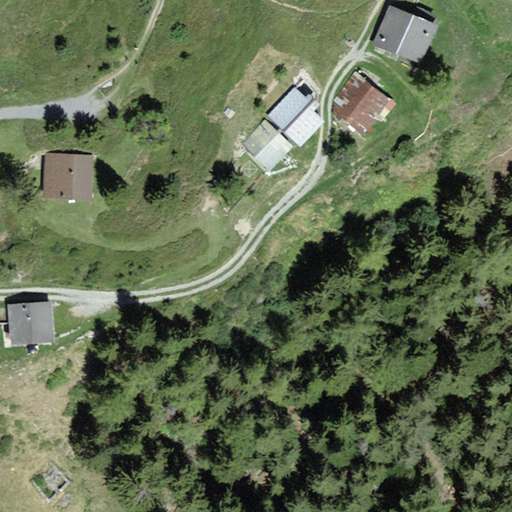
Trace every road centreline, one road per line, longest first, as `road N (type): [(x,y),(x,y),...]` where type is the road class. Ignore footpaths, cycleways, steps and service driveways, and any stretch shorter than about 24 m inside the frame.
road 1 (track): [(0,297),(154,295),(217,270),(309,184),(325,153),(328,95),(385,0)]
road 2 (track): [(0,114),(88,105),(125,75),(160,0)]
